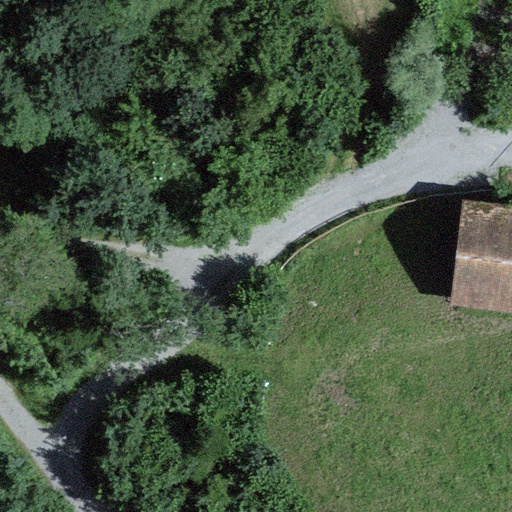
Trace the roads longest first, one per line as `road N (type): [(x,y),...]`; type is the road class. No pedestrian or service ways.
road 1 (track): [(478,154),(349,183),(258,252),(218,262),(0,222)]
road 2 (track): [(26,442),(105,390),(258,252)]
road 3 (track): [(0,406),(50,476),(90,511)]
